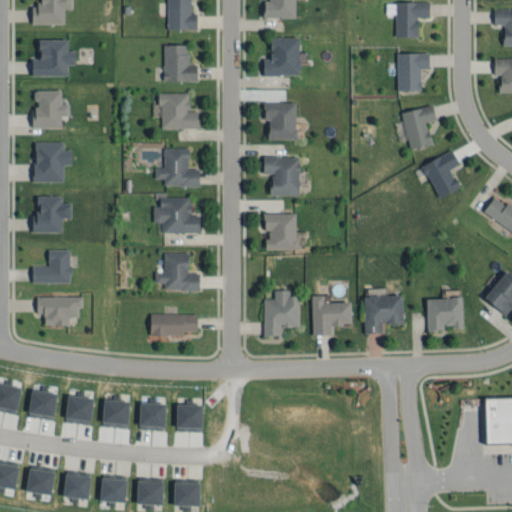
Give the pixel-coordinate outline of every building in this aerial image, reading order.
[(61,21),(61,6),(68,5),(67,0),(35,0),(35,1),(28,1),(28,21),(61,21)] [(163,0),(163,26),(192,27),(193,11),(187,11),(186,0),(163,0)] [(259,0),(260,15),(292,15),(292,0),(259,0)] [(390,12),(391,34),(414,34),(413,14),(425,14),(424,0),(381,0),(382,13),(390,12)] [(511,5),(489,6),(489,21),(498,21),(499,42),(511,42),(511,5)] [(259,72),(296,72),(295,34),(266,35),(267,56),(259,56),(259,72)] [(64,37),(35,36),(35,54),(26,54),(26,72),(64,73),(64,62),(72,62),(72,48),(64,47),(64,37)] [(159,78),(193,77),(193,61),(184,61),(184,42),(159,42),(159,78)] [(393,88),(417,88),(416,65),(425,65),(425,49),(392,50),(393,88)] [(496,89),(511,88),(511,55),(490,56),(490,72),(495,71),(496,89)] [(57,87),(31,88),(31,105),(26,105),(26,125),(57,124),(57,113),(66,112),(65,100),(57,100),(57,87)] [(156,125),(194,125),(195,108),(185,108),(185,90),(156,89),(156,125)] [(265,136),(292,136),(292,100),(260,100),(260,117),(264,117),(265,136)] [(406,147),(428,142),(422,119),(432,117),(429,102),(397,109),(406,147)] [(59,138),(30,139),(30,178),(59,178),(59,162),(67,161),(67,146),(59,147),(59,138)] [(195,183),(195,166),(184,166),(184,144),(160,144),(160,164),(150,165),(150,176),(159,176),(159,183),(195,183)] [(433,195),(456,185),(447,165),(455,162),(448,148),(418,161),(433,195)] [(295,192),(295,153),(259,154),(259,170),(266,170),(267,192),(295,192)] [(58,193),(32,192),(32,208),(26,208),(26,229),(57,229),(58,193)] [(511,231),(511,206),(490,192),(479,210),(511,231)] [(195,229),(195,212),(186,212),(186,194),(155,194),(155,202),(149,202),(149,219),(158,219),(158,229),(195,229)] [(263,247),(293,246),(293,210),(259,211),(260,227),(262,227),(263,247)] [(28,280),(66,279),(66,246),(44,246),(44,262),(27,262),(28,280)] [(185,249),(159,249),(160,269),(150,269),(151,280),(160,280),(160,288),(196,287),(195,270),(185,270),(185,249)] [(481,294),(502,313),(511,301),(511,298),(511,297),(511,294),(511,274),(504,268),(481,294)] [(259,333),(277,334),(277,324),(295,324),(295,293),(285,293),(286,287),(270,287),(270,296),(259,296),(259,333)] [(307,292),(308,332),(328,332),(327,322),(347,321),(347,299),(320,299),(320,292),(307,292)] [(76,294),(33,293),(32,311),(40,311),(40,322),(64,322),(65,313),(76,314),(76,294)] [(399,293),(360,293),(360,330),(378,330),(377,321),(399,321),(399,293)] [(459,324),(459,295),(422,295),(423,328),(440,328),(440,324),(459,324)] [(146,332),(180,333),(180,328),(193,328),(194,311),(146,310),(146,332)] [(16,382),(0,380),(0,403),(14,405),(16,382)] [(25,408),(50,411),(53,388),(27,386),(25,408)] [(62,414),(88,416),(89,393),(63,391),(62,414)] [(483,441),(511,440),(511,394),(482,396),(483,441)] [(99,419),(124,420),(125,396),(99,396),(99,419)] [(161,424),(162,399),(136,398),(135,424),(161,424)] [(198,400),(173,400),(173,423),(198,423),(198,400)] [(0,482),(12,484),(14,461),(0,459),(0,482)] [(50,466),(25,464),(23,487),(48,489),(50,466)] [(85,494),(87,471),(62,469),(59,491),(85,494)] [(123,474),(97,473),(96,496),(122,497),(123,474)] [(160,476),(133,475),(132,499),(159,500),(160,476)] [(195,501),(196,478),(170,477),(170,501),(195,501)]
